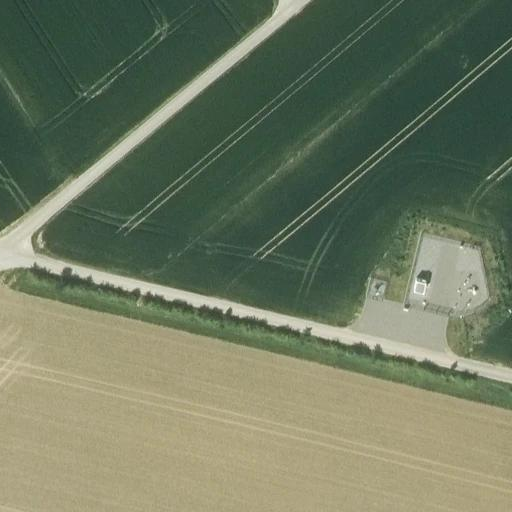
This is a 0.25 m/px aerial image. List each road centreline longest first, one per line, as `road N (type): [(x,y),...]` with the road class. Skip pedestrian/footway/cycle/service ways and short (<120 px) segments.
road 1 (track): [(511,380),(0,257)]
road 2 (track): [(0,252),(294,8)]
